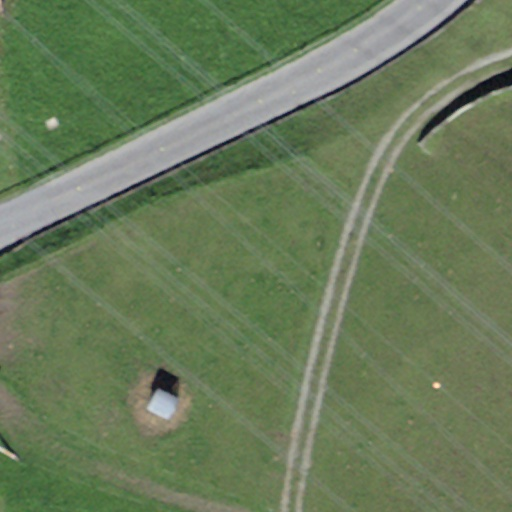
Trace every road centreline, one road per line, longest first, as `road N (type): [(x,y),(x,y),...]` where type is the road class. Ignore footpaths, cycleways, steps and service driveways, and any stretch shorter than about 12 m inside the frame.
road 1 (track): [(511,61),(440,94),(402,127),(369,176),(337,256),(289,436),(283,511)]
road 2 (unclassified): [(434,0),(326,72),(0,221)]
